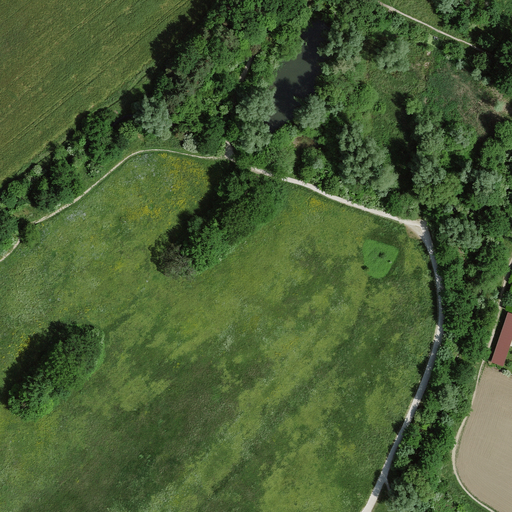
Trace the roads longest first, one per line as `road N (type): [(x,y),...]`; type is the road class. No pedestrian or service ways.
road 1 (track): [(423,224),(442,292),(440,332),(366,511)]
road 2 (track): [(423,224),(411,168),(428,60)]
